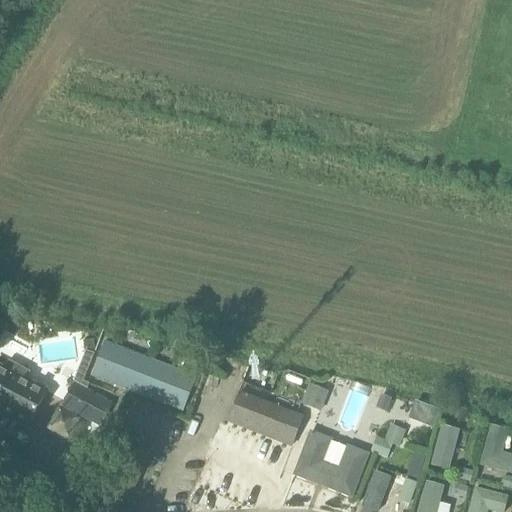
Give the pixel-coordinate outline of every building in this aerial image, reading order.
[(85,351),(95,350),(94,340),(83,342),(85,351)] [(182,412),(194,381),(195,378),(104,342),(91,377),(182,412)] [(84,383),(94,355),(86,351),(74,382),(87,390),(90,385),(84,383)] [(30,373),(9,361),(5,369),(0,366),(0,413),(1,414),(27,428),(47,392),(26,380),(30,373)] [(99,429),(111,405),(72,386),(60,409),(99,429)] [(293,443),(302,418),(238,394),(228,419),(293,443)] [(386,412),(391,399),(381,396),(376,408),(386,412)] [(442,410),(430,405),(422,423),(434,428),(442,410)] [(46,430),(69,441),(79,420),(57,409),(46,430)] [(442,423),(431,465),(450,471),(462,428),(442,423)] [(480,465),(511,472),(511,454),(502,452),(508,429),(490,425),(480,465)] [(398,447),(404,432),(391,427),(386,443),(378,439),(373,452),(387,458),(392,444),(398,447)] [(293,477),(352,500),(370,455),(347,446),(339,468),(325,463),(333,441),(310,432),(293,477)] [(94,496),(126,511),(155,447),(123,433),(94,496)] [(72,484),(87,451),(68,443),(62,457),(50,451),(41,470),(72,484)] [(413,452),(407,475),(418,478),(425,455),(413,452)] [(460,469),(458,479),(470,482),(472,473),(460,469)] [(375,471),(362,506),(378,511),(379,511),(392,477),(375,471)] [(501,486),(511,489),(511,478),(504,477),(501,486)] [(439,511),(447,486),(428,480),(418,511),(439,511)] [(465,498),(468,488),(456,485),(453,495),(465,498)] [(475,487),(468,511),(488,511),(489,510),(496,511),(506,511),(510,496),(475,487)]
